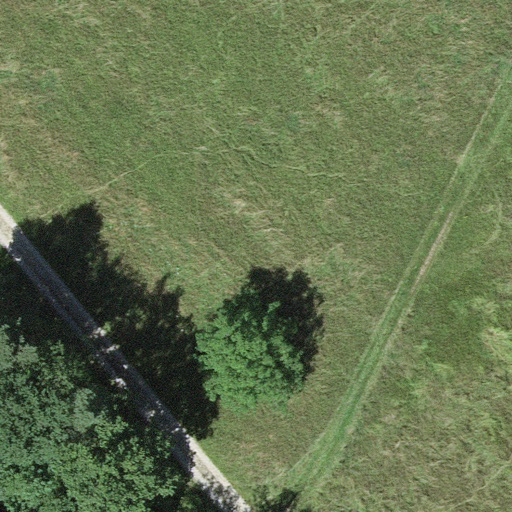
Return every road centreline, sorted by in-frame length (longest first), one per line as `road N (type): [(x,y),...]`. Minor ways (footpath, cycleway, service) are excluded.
road 1 (track): [(511,51),(272,511)]
road 2 (track): [(0,215),(239,511)]
